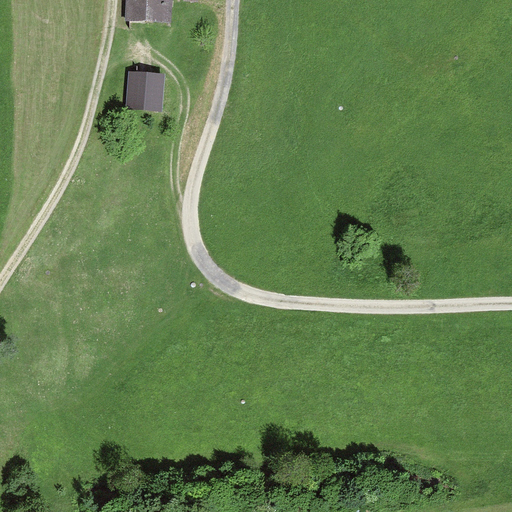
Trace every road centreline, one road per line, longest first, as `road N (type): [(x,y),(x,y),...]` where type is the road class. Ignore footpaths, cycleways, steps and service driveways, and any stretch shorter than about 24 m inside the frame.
road 1 (track): [(240,0),(238,54),(192,219),(205,263),(227,284),(270,299),(511,304)]
road 2 (track): [(117,0),(92,136),(0,292)]
